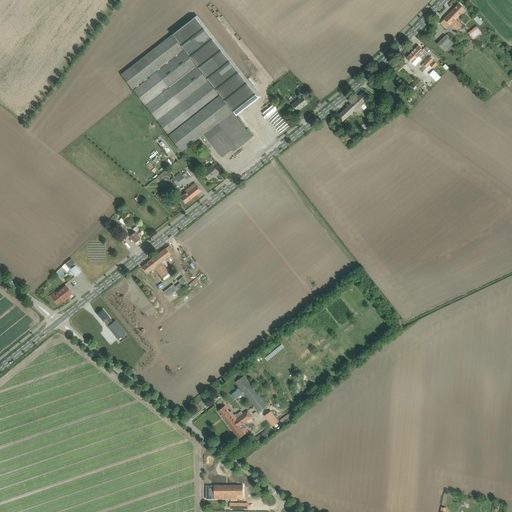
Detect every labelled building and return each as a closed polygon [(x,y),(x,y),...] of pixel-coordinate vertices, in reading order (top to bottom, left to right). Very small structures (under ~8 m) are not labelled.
[(447,28),(451,24),(457,30),(462,25),(456,19),(465,9),(459,4),(444,19),(441,23),(447,28)] [(121,74),(168,135),(171,138),(182,150),(197,138),(203,134),(222,157),(232,149),(233,151),(237,148),(252,137),(235,116),(259,97),(196,16),(171,35),(121,74)] [(477,27),(469,33),(473,39),(482,33),(477,27)] [(437,44),(445,52),(454,43),(446,36),(437,44)] [(418,45),(413,51),(416,54),(419,56),(422,59),(427,54),(418,45)] [(413,51),(407,58),(412,63),(419,56),(416,54),(413,51)] [(430,56),(425,61),(430,65),(434,61),(430,56)] [(425,61),(421,66),(425,70),(427,68),(430,65),(425,61)] [(436,81),(441,76),(433,69),(428,74),(436,81)] [(413,83),(417,88),(423,83),(419,78),(413,83)] [(363,103),(368,98),(363,92),(337,116),(343,121),(354,111),(355,112),(364,104),(363,103)] [(291,105),(294,108),(297,112),(308,103),(302,96),(291,105)] [(237,114),(244,124),(249,121),(241,111),(237,114)] [(344,138),(347,143),(352,139),(349,134),(344,138)] [(146,166),(152,172),(156,170),(149,163),(146,166)] [(204,171),(203,172),(209,179),(215,174),(216,175),(221,171),(218,166),(215,168),(212,165),(208,168),(207,166),(202,170),(204,171)] [(180,173),(172,180),(174,183),(177,181),(180,184),(185,180),(180,173)] [(180,197),(182,199),(185,203),(201,191),(195,183),(187,189),(186,187),(183,190),(186,193),(180,197)] [(157,195),(161,201),(166,197),(162,192),(157,195)] [(120,219),(125,222),(131,215),(125,210),(121,215),(123,216),(120,219)] [(120,226),(117,230),(125,237),(128,233),(120,226)] [(135,232),(130,236),(132,239),(135,243),(140,238),(138,236),(141,234),(136,226),(133,229),(135,232)] [(65,263),(75,276),(81,271),(71,259),(65,263)] [(195,278),(184,264),(177,270),(188,284),(195,278)] [(164,272),(159,265),(148,274),(153,280),(155,279),(160,286),(168,279),(163,272),(164,272)] [(173,284),(164,292),(167,296),(182,285),(186,282),(186,281),(183,277),(178,280),(178,281),(180,283),(175,287),(173,284)] [(57,294),(52,298),(57,303),(62,299),(63,300),(72,293),(66,285),(56,293),(57,294)] [(103,310),(98,314),(103,320),(108,326),(113,322),(108,316),(103,310)] [(108,326),(107,327),(118,340),(126,333),(115,320),(113,322),(108,326)] [(111,350),(114,354),(120,349),(117,345),(111,350)] [(244,375),(236,382),(259,412),(267,406),(244,375)] [(236,391),(231,394),(235,399),(240,395),(236,391)] [(225,406),(218,411),(239,438),(248,431),(246,428),(248,426),(245,423),(253,417),(248,410),(237,419),(231,411),(230,412),(225,406)] [(271,410),(264,416),(272,426),(279,421),(271,410)] [(253,439),(258,445),(274,434),(269,428),(253,439)] [(207,498),(229,499),(243,498),(243,494),(243,485),(206,486),(207,498)]
